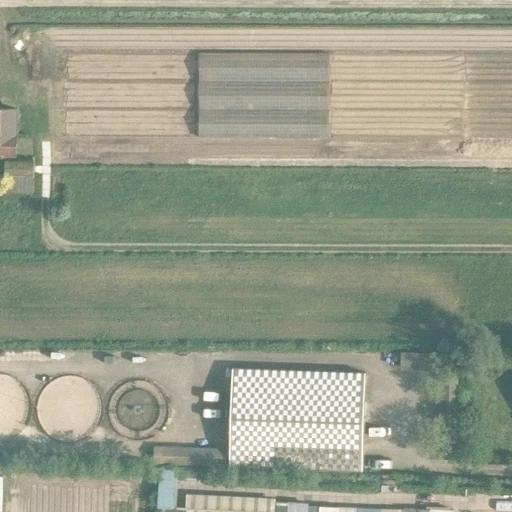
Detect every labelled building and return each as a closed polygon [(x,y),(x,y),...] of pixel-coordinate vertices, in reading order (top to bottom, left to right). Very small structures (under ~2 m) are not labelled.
[(511,51),(467,51),(466,136),(511,136),(511,51)] [(2,154),(16,155),(16,135),(16,108),(0,108),(0,168),(5,169),(4,191),(32,192),(33,159),(1,159),(2,154)] [(0,205),(0,223),(34,225),(35,207),(0,205)] [(362,469),(365,372),(232,368),(229,465),(362,469)] [(205,461),(205,445),(156,446),(156,462),(205,461)] [(177,506),(179,467),(160,467),(159,505),(177,506)] [(274,511),(275,501),(207,498),(186,496),(184,511),(274,511)] [(288,511),(289,502),(276,502),(275,511),(288,511)]
